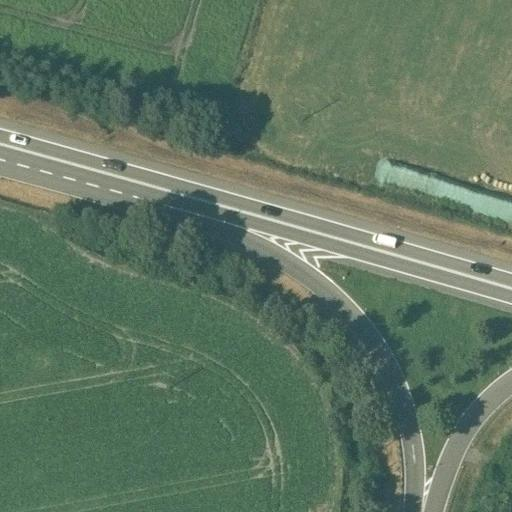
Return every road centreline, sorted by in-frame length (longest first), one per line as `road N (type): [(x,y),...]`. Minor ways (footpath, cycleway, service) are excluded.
road 1 (trunk): [(32,165),(242,240),(318,284),(375,345),(400,398),(414,458),(414,511)]
road 2 (trunk): [(511,280),(0,140)]
road 3 (trunk): [(32,165),(511,296)]
road 4 (trunk): [(433,511),(470,428),(511,383)]
